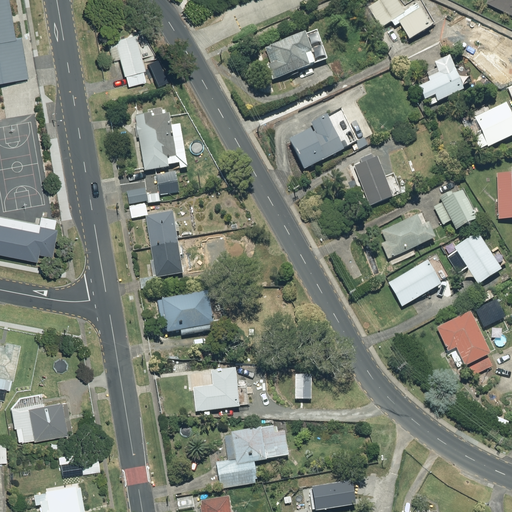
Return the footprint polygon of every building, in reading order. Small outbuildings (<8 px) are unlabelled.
[(12,0),(0,0),(0,85),(31,80),(24,37),(19,38),(12,0)] [(397,0),(382,0),(369,8),(381,28),(398,19),(411,41),(433,28),(420,5),(406,13),(397,0)] [(511,0),(489,0),(487,4),(511,16),(511,0)] [(312,53),(314,53),(307,34),(266,48),(272,65),(268,66),(273,81),(311,67),(311,66),(316,64),(312,53)] [(135,35),(115,40),(124,76),(145,71),(135,35)] [(431,83),(421,87),(427,101),(436,97),(438,103),(465,91),(451,57),(436,64),(441,74),(429,79),(431,83)] [(511,113),(508,105),(477,119),(490,148),(511,138),(511,113)] [(149,111),(149,114),(136,116),(137,124),(135,125),(137,140),(140,139),(145,172),(170,168),(168,159),(178,158),(170,115),(164,116),(163,109),(149,111)] [(312,130),(290,140),(305,170),(345,151),(328,116),(312,124),(316,132),(313,133),(312,130)] [(5,124),(0,124),(0,156),(6,155),(14,204),(44,199),(33,135),(8,140),(5,124)] [(368,158),(362,160),(364,164),(356,167),(371,207),(394,198),(379,158),(369,162),(368,158)] [(176,172),(157,175),(160,196),(180,193),(176,172)] [(511,174),(498,175),(500,220),(511,219),(511,174)] [(419,189),(416,181),(409,183),(413,192),(419,189)] [(146,188),(128,192),(130,205),(148,202),(146,188)] [(443,204),(435,208),(444,225),(453,221),(458,231),(478,221),(464,192),(455,197),(453,193),(441,199),(443,204)] [(179,242),(174,213),(147,217),(152,247),(179,242)] [(0,254),(37,261),(38,254),(52,256),(57,230),(55,229),(56,220),(41,217),(38,233),(0,225),(0,254)] [(419,217),(382,233),(386,243),(382,245),(389,260),(437,239),(430,224),(424,227),(419,217)] [(232,224),(233,238),(240,238),(239,224),(232,224)] [(503,271),(479,234),(456,249),(457,252),(448,257),(459,274),(468,269),(480,286),(503,271)] [(179,243),(152,247),(157,278),(184,274),(179,243)] [(430,263),(390,284),(403,308),(443,286),(430,263)] [(215,330),(209,294),(163,301),(169,334),(183,332),(183,336),(215,330)] [(472,314),(438,330),(449,353),(457,349),(467,368),(493,356),(472,314)] [(212,372),(214,387),(194,389),(197,413),(241,408),(237,369),(212,372)] [(68,436),(62,403),(43,406),(42,403),(10,409),(14,429),(21,428),(23,442),(34,441),(34,442),(68,436)] [(268,462),(268,461),(290,458),(286,434),(276,435),(274,428),(233,435),(237,461),(218,464),(222,490),(257,485),(256,482),(258,481),(256,464),(268,462)] [(98,461),(80,463),(81,475),(100,472),(98,461)] [(348,481),(302,488),(305,511),(328,511),(352,507),(348,481)] [(47,495),(48,501),(42,503),(43,511),(80,511),(77,490),(47,495)] [(232,511),(230,499),(202,503),(203,508),(201,508),(202,511),(232,511)]
